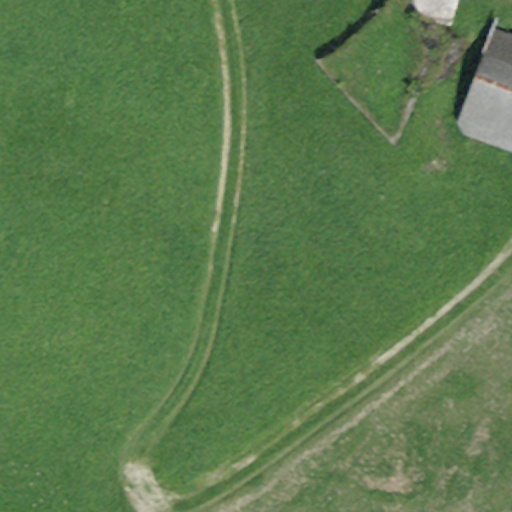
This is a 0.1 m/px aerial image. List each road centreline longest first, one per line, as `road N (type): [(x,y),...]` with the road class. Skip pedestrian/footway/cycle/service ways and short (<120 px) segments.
road 1 (track): [(148,510),(129,495),(126,471),(213,310),(235,139),(232,42),(222,0)]
road 2 (track): [(511,249),(491,276),(369,373),(187,506),(148,510)]
